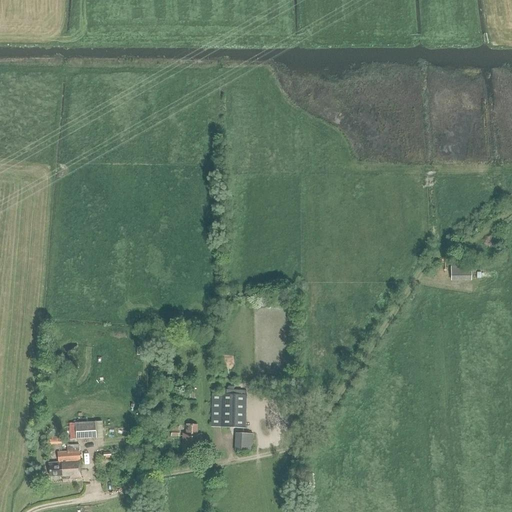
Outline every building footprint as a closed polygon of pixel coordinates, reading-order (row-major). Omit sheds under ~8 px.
[(471,265),(450,265),(450,279),(471,279),(471,265)] [(212,394),(211,428),(245,429),(247,391),(221,390),(221,394),(212,394)] [(95,439),(94,423),(75,423),(75,429),(70,430),(71,440),(95,439)] [(201,441),(201,435),(197,434),(197,426),(186,426),(185,434),(182,434),(181,455),(200,456),(201,445),(199,445),(199,441),(201,441)] [(170,437),(178,437),(178,427),(170,427),(170,437)] [(252,432),(236,432),(235,451),(251,452),(252,432)] [(79,452),(79,451),(57,453),(58,463),(49,464),(49,478),(61,476),(61,479),(69,479),(69,478),(80,478),(80,463),(79,452)]
